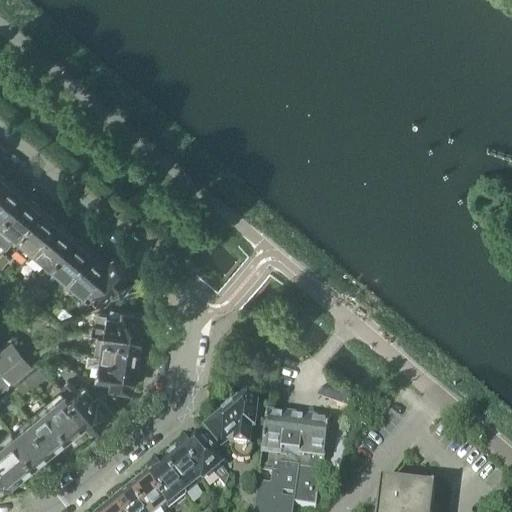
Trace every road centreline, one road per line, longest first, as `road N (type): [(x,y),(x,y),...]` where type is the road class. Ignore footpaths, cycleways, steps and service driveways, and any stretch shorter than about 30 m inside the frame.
road 1 (residential): [(511,460),(0,26)]
road 2 (residential): [(41,511),(162,418),(193,311),(170,275),(0,133)]
